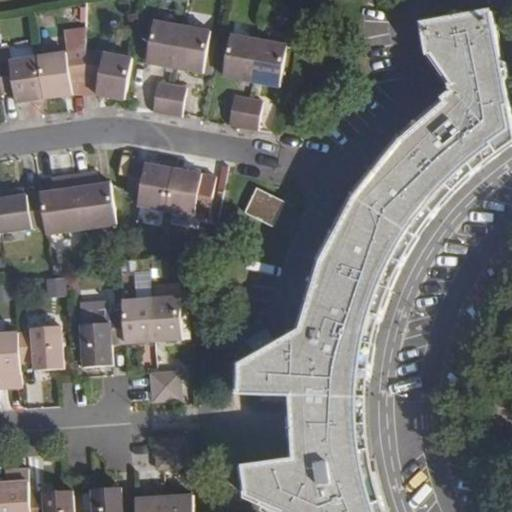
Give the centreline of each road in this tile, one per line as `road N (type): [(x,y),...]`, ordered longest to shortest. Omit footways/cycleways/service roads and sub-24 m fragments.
road 1 (residential): [(0,146),(135,132),(281,157),(338,177)]
road 2 (residential): [(511,218),(454,291),(428,374),(426,418),(448,511)]
road 3 (residential): [(338,177),(405,107),(414,85),(407,14),(423,0)]
road 4 (residential): [(0,431),(197,419)]
road 5 (residential): [(338,177),(289,291)]
